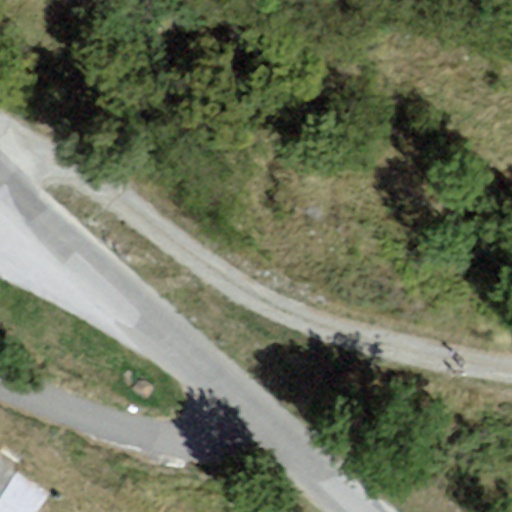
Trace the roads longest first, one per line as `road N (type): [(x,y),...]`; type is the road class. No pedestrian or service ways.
road 1 (track): [(0,174),(67,168),(224,280),(408,347),(511,364)]
road 2 (unclassified): [(0,179),(355,511)]
